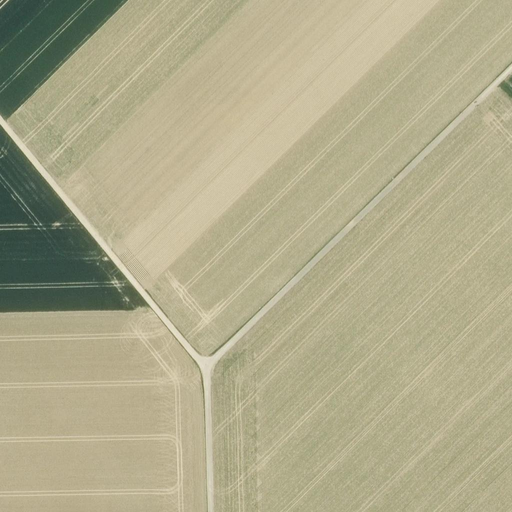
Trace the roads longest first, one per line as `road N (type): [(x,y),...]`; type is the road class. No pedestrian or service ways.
road 1 (track): [(0,116),(206,365),(210,511)]
road 2 (track): [(206,365),(511,69)]
